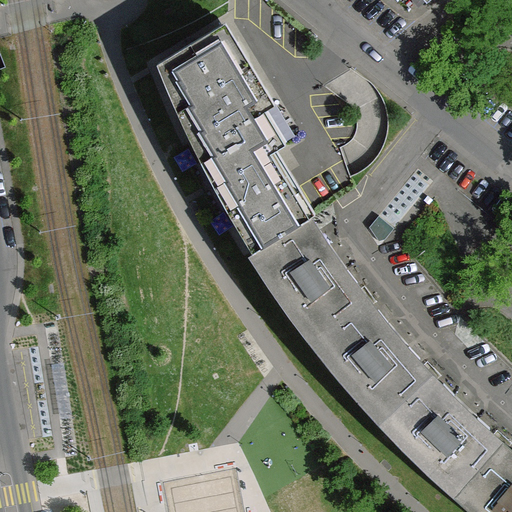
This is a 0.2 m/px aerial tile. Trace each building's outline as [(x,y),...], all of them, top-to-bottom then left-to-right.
[(227,22),(157,64),(202,161),(232,143),(226,133),(267,109),(276,104),(227,22)] [(287,144),(267,109),(226,133),(232,143),(202,161),(220,194),(254,251),(310,217),(317,213),(277,149),(287,144)] [(337,259),(310,217),(254,251),(280,291),(315,338),(367,298),(337,259)] [(400,339),(367,298),(315,338),(347,378),(384,417),(430,372),(400,339)] [(469,411),(430,372),(384,417),(416,452),(459,490),(502,441),(469,411)] [(511,511),(511,449),(502,441),(459,490),(485,511),(511,511)]
